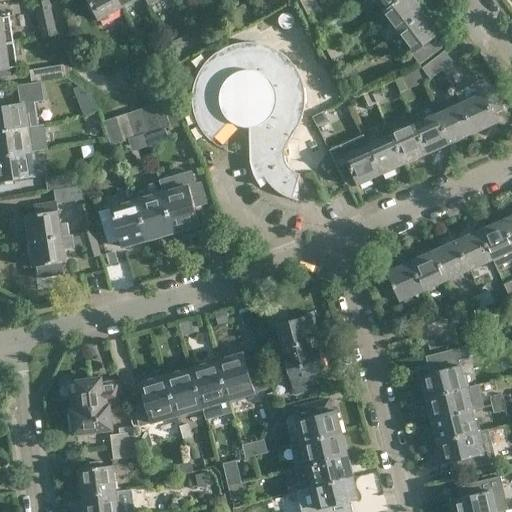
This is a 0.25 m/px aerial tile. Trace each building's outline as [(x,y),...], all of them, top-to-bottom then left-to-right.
[(122,7),(118,0),(88,0),(99,20),(122,7)] [(384,12),(399,0),(371,0),(373,2),(376,1),(384,12)] [(400,32),(425,13),(415,0),(399,0),(384,12),(386,13),(384,16),(389,23),(392,21),(392,22),(379,32),(387,42),(400,32)] [(51,1),(37,5),(45,40),(59,36),(51,1)] [(317,1),(305,7),(310,15),(321,8),(317,1)] [(237,8),(243,20),(251,15),(244,4),(237,8)] [(235,24),(243,20),(237,8),(229,12),(235,24)] [(440,33),(425,13),(400,32),(415,52),(411,56),(418,66),(440,49),(432,39),(440,33)] [(293,16),(291,15),(290,14),(288,14),(286,14),(285,14),(283,14),(282,15),(281,16),(280,17),(279,19),(279,20),(279,21),(279,22),(279,23),(279,25),(280,26),(281,27),(282,28),(283,29),(285,30),(288,30),(289,29),(291,29),(292,28),(293,27),(294,25),(295,23),(295,22),(295,20),(294,19),(293,17),(293,16)] [(0,44),(14,42),(9,17),(0,18),(0,44)] [(192,32),(199,43),(206,39),(200,28),(192,32)] [(191,48),(199,43),(192,32),(185,36),(191,48)] [(329,53),(340,46),(336,39),(325,45),(329,53)] [(14,42),(0,44),(0,70),(10,69),(18,67),(14,42)] [(198,76),(196,80),(195,82),(194,87),(193,91),(193,95),(193,98),(193,101),(193,106),(193,109),(194,113),(195,117),(197,121),(198,123),(199,127),(201,130),(203,133),(205,136),(208,139),(211,142),(233,118),(241,122),(250,124),(250,157),(250,160),(251,162),(251,165),(252,168),(253,172),(255,177),(256,180),(258,182),(261,187),(267,182),(270,185),(273,189),(276,191),(278,193),(280,194),(285,197),(289,198),(293,200),(298,201),(298,199),(293,198),(300,175),(297,174),(295,173),(294,172),(293,171),(291,170),(290,168),(288,167),(287,165),(287,164),(286,162),(285,160),(285,158),(285,157),(285,155),(285,153),(285,151),(285,149),(286,147),(287,145),(288,143),(289,141),(298,128),(299,125),(301,122),(302,120),(303,117),(303,114),(305,110),(305,107),(305,104),(305,100),(305,98),(305,93),(305,91),(304,89),(303,85),(302,80),(300,76),(297,71),(294,66),(292,64),(289,60),(286,57),(284,56),(281,53),(278,51),(275,50),(272,48),(268,47),(262,45),(258,44),(254,44),(250,43),(246,43),(240,44),(236,45),(232,46),(226,48),(223,50),(219,52),(216,54),(213,56),(210,58),(208,61),(206,63),(203,67),(201,70),(199,73),(198,76)] [(340,46),(329,53),(333,60),(344,54),(340,46)] [(148,56),(154,67),(162,63),(156,51),(148,56)] [(451,63),(444,53),(422,69),(429,79),(451,63)] [(131,79),(154,67),(148,56),(125,67),(131,79)] [(63,67),(29,72),(31,85),(42,83),(66,79),(63,67)] [(411,74),(416,86),(424,83),(419,71),(411,74)] [(408,90),(416,86),(411,74),(403,78),(408,90)] [(0,106),(0,132),(38,126),(34,102),(45,100),(42,83),(31,85),(19,87),(21,103),(0,106)] [(325,93),(332,106),(343,101),(336,88),(325,93)] [(372,92),(378,104),(386,100),(380,88),(372,92)] [(370,107),(378,104),(372,92),(364,95),(370,107)] [(461,105),(474,134),(498,124),(485,94),(461,105)] [(165,103),(172,129),(183,125),(176,100),(165,103)] [(161,132),(172,129),(165,103),(153,106),(161,132)] [(451,145),(474,134),(461,105),(438,115),(451,145)] [(148,135),(161,132),(153,106),(141,110),(148,135)] [(137,139),(148,135),(141,110),(129,113),(137,139)] [(328,119),(324,111),(312,116),(317,125),(328,119)] [(124,143),(137,139),(129,113),(117,117),(124,143)] [(429,155),(451,145),(438,115),(415,125),(429,155)] [(112,147),(124,143),(117,117),(104,121),(112,147)] [(75,120),(62,122),(63,131),(76,129),(75,120)] [(405,165),(429,155),(415,125),(392,136),(405,165)] [(0,157),(33,152),(43,150),(38,126),(0,132),(0,157)] [(383,175),(405,165),(392,136),(370,146),(383,175)] [(383,175),(370,146),(346,156),(359,186),(383,175)] [(33,152),(0,157),(0,182),(37,177),(33,152)] [(197,184),(193,170),(159,180),(163,194),(174,232),(200,225),(195,206),(206,203),(200,183),(197,184)] [(48,177),(50,191),(56,190),(72,187),(70,174),(48,177)] [(84,186),(72,187),(56,190),(58,203),(87,199),(84,186)] [(163,194),(137,201),(148,240),(174,232),(163,194)] [(148,240),(137,201),(100,212),(105,232),(117,228),(122,247),(148,240)] [(61,224),(59,211),(57,202),(34,205),(35,215),(25,216),(29,242),(69,237),(67,223),(61,224)] [(511,216),(503,220),(511,241),(511,216)] [(493,260),(511,251),(511,241),(503,220),(479,231),(493,260)] [(456,242),(470,271),(493,260),(479,231),(456,242)] [(101,258),(98,244),(95,233),(82,236),(89,261),(101,258)] [(65,275),(63,263),(67,262),(65,250),(74,248),(72,236),(69,237),(29,242),(33,268),(37,267),(38,279),(65,275)] [(434,252),(447,281),(470,271),(456,242),(434,252)] [(424,292),(447,281),(434,252),(411,262),(424,292)] [(424,292),(411,262),(387,273),(401,302),(424,292)] [(480,294),(486,307),(494,303),(488,291),(480,294)] [(477,310),(486,307),(480,294),(472,298),(477,310)] [(287,356),(318,348),(314,331),(308,333),(304,317),(278,324),(287,356)] [(426,338),(451,332),(452,332),(449,319),(423,326),(426,338)] [(451,332),(426,338),(429,349),(454,343),(451,332)] [(428,398),(466,389),(459,361),(470,358),(467,347),(426,356),(430,374),(422,376),(428,398)] [(318,348),(287,356),(285,357),(295,394),(313,390),(309,378),(325,374),(318,348)] [(218,361),(229,400),(267,389),(262,369),(257,370),(253,357),(246,359),(244,353),(218,361)] [(206,417),(232,409),(229,400),(218,361),(192,368),(203,407),(206,417)] [(178,414),(203,407),(192,368),(167,375),(178,414)] [(140,425),(178,414),(167,375),(140,383),(146,402),(135,405),(140,425)] [(73,412),(111,407),(125,405),(122,381),(103,384),(103,379),(79,382),(80,393),(70,395),(73,412)] [(433,420),(471,410),(466,389),(428,398),(433,420)] [(280,411),(275,393),(265,395),(271,419),(276,418),(280,411)] [(491,405),(503,402),(501,394),(489,397),(491,405)] [(503,402),(491,405),(493,414),(505,411),(503,402)] [(111,407),(73,412),(76,434),(114,429),(111,407)] [(302,444),(341,434),(335,411),(309,418),(307,407),(293,411),(302,444)] [(438,441),(477,432),(471,410),(433,420),(438,441)] [(193,436),(190,423),(181,425),(185,438),(193,436)] [(487,429),(477,432),(438,441),(443,464),(454,461),(456,472),(496,462),(487,429)] [(114,448),(139,444),(135,433),(112,436),(114,448)] [(308,467),(347,457),(341,434),(302,444),(292,447),(298,469),(308,467)] [(242,445),(246,459),(268,453),(265,440),(242,445)] [(139,444),(114,448),(116,459),(142,456),(139,444)] [(352,478),(347,457),(308,467),(298,469),(296,469),(301,491),(313,488),(352,478)] [(229,484),(242,481),(240,472),(245,471),(242,460),(224,464),(229,484)] [(179,465),(182,475),(195,471),(192,461),(179,465)] [(83,495),(117,491),(114,466),(80,470),(83,495)] [(352,478),(313,488),(319,511),(358,501),(352,478)] [(242,481),(229,484),(232,498),(245,496),(242,481)] [(454,511),(495,511),(489,485),(460,493),(461,498),(451,500),(454,511)] [(119,511),(117,491),(83,495),(85,511),(119,511)]
